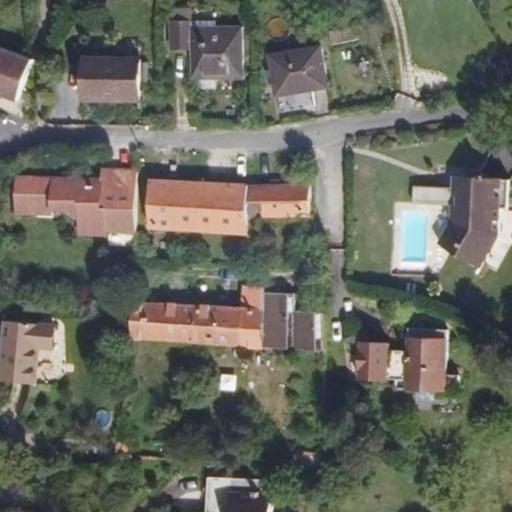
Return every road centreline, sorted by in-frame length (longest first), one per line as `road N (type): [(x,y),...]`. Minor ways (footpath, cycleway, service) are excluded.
road 1 (residential): [(0,132),(263,142),(511,103)]
road 2 (unknown): [(339,127),(335,429)]
